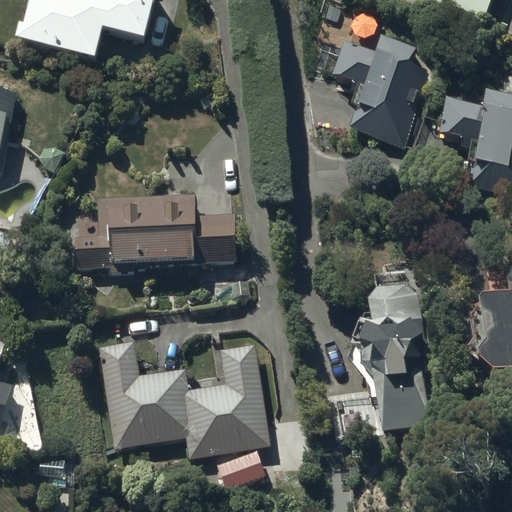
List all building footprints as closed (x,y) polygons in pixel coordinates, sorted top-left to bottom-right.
[(31,0),(31,1),(34,2),(27,33),(22,32),(18,46),(98,66),(105,36),(147,46),(158,0),(31,0)] [(429,0),(427,7),(486,29),(494,8),(496,9),(499,0),(429,0)] [(333,82),(355,88),(352,96),(358,98),(354,113),(358,114),(351,138),(408,154),(432,72),(417,68),(422,50),(383,38),(378,56),(344,46),(333,82)] [(0,178),(3,179),(19,99),(9,97),(10,92),(0,90),(0,178)] [(472,155),(470,169),(475,170),(472,190),(511,195),(511,97),(487,94),(485,108),(446,103),(441,140),(464,144),(462,153),(472,155)] [(196,201),(98,204),(99,242),(77,242),(78,273),(117,272),(117,268),(237,264),(236,219),(197,220),(196,201)] [(337,443),(379,435),(380,440),(435,429),(423,372),(430,371),(422,331),(425,330),(417,288),(379,295),(370,306),(351,365),(367,383),(369,395),(330,402),(337,443)] [(511,302),(482,308),(488,351),(481,361),(483,371),(497,379),(511,376),(511,302)] [(102,352),(114,453),(192,443),(194,460),(271,450),(258,349),(221,353),(225,391),(190,396),(188,374),(140,380),(136,348),(102,352)] [(0,368),(3,360),(0,359),(0,410),(5,412),(13,388),(0,384),(0,368)] [(258,456),(217,469),(225,494),(266,481),(258,456)] [(67,463),(40,460),(38,477),(65,480),(67,463)]
